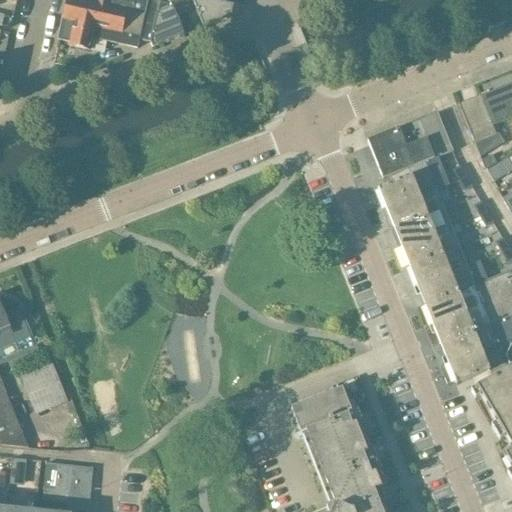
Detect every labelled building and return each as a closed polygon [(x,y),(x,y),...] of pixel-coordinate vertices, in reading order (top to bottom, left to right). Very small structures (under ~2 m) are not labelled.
[(137,48),(146,0),(97,0),(96,6),(68,0),(66,0),(58,40),(70,42),(69,47),(88,51),(91,39),(137,48)] [(182,36),(171,7),(182,3),(180,0),(148,0),(140,40),(150,42),(153,49),(182,36)] [(230,18),(232,6),(203,0),(190,0),(202,29),(230,18)] [(511,85),(479,98),(491,128),(511,120),(511,85)] [(491,128),(479,98),(458,106),(473,145),(496,136),(491,128)] [(452,154),(436,116),(366,143),(381,181),(390,178),(452,154)] [(479,159),(502,145),(496,136),(473,145),(479,159)] [(511,275),(511,274),(511,273),(511,258),(465,180),(452,154),(390,178),(393,185),(377,192),(455,386),(470,380),(475,390),(511,368),(511,275)] [(495,165),(489,156),(480,162),(484,172),(495,165)] [(492,184),(511,172),(511,171),(506,161),(486,173),(492,184)] [(511,208),(511,194),(501,201),(507,212),(511,208)] [(0,447),(0,448),(27,450),(0,382),(0,350),(30,339),(19,310),(3,317),(0,308),(0,447)] [(59,384),(52,366),(21,378),(28,397),(59,384)] [(511,368),(475,390),(511,452),(503,457),(511,472),(511,368)] [(67,403),(59,384),(28,397),(35,415),(67,403)] [(389,511),(341,390),(290,411),(329,508),(325,509),(326,511),(389,511)] [(87,511),(92,470),(46,465),(42,502),(68,505),(66,511),(87,511)]
